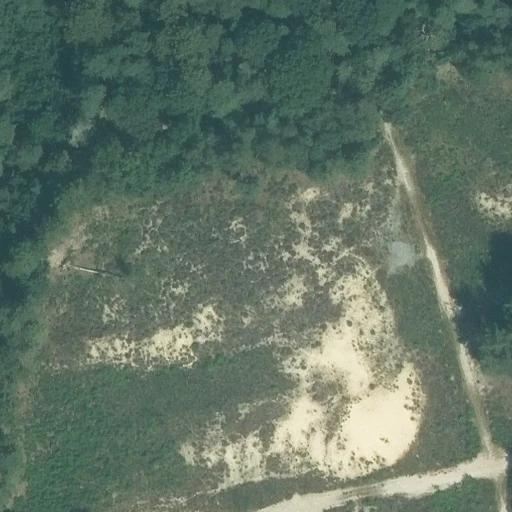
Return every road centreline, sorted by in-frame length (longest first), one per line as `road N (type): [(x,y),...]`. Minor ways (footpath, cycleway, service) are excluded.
road 1 (track): [(311,85),(0,179)]
road 2 (track): [(511,24),(311,85)]
